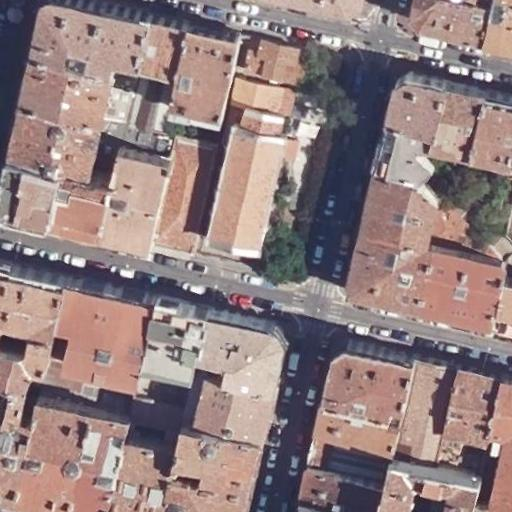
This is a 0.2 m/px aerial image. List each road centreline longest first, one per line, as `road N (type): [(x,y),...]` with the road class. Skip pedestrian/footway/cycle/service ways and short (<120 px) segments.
road 1 (residential): [(316,308),(0,231)]
road 2 (motorway): [(216,0),(511,70)]
road 3 (residential): [(381,40),(316,308)]
road 4 (residential): [(316,308),(275,511)]
road 5 (residential): [(511,350),(316,308)]
road 6 (residential): [(207,0),(381,40)]
road 7 (residential): [(381,40),(511,71)]
